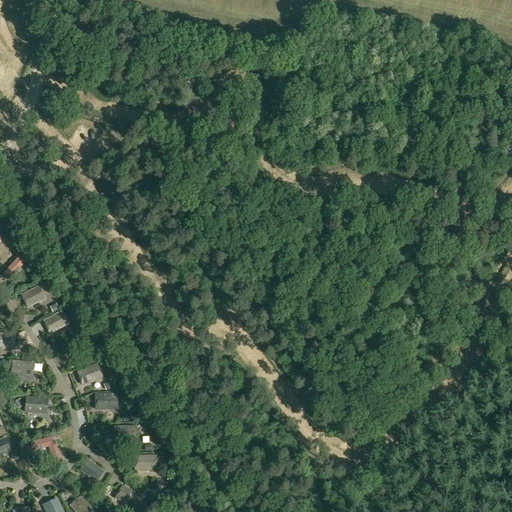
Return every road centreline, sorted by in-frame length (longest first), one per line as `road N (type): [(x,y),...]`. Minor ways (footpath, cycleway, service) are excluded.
road 1 (track): [(511,142),(375,110),(96,158)]
road 2 (track): [(9,174),(242,511)]
road 3 (unclassified): [(0,178),(9,174),(61,0)]
